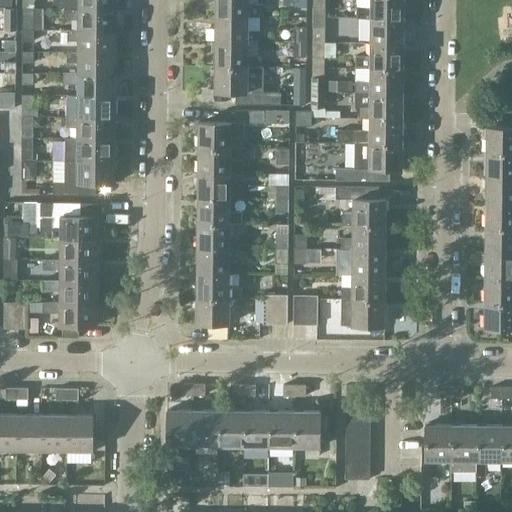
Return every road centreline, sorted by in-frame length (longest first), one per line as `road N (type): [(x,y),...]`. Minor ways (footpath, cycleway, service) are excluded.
road 1 (residential): [(130,363),(153,244),(156,0)]
road 2 (residential): [(440,364),(444,0)]
road 3 (residential): [(130,363),(440,364)]
road 4 (residential): [(129,511),(130,363)]
road 5 (residential): [(0,360),(130,363)]
